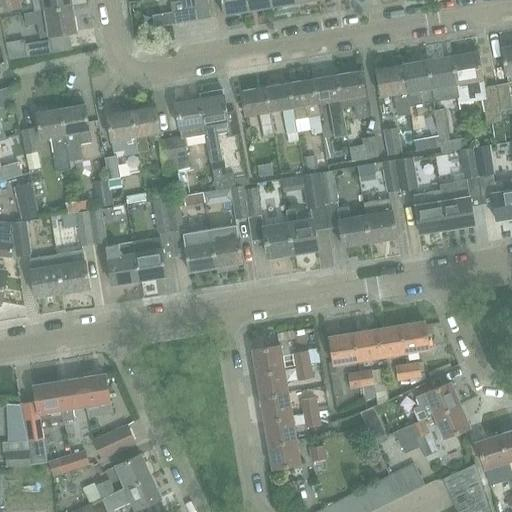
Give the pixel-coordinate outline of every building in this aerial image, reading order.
[(0,0),(0,13),(12,11),(9,0),(0,0)] [(43,0),(45,12),(73,7),(72,0),(43,0)] [(200,20),(196,0),(188,0),(184,1),(187,23),(200,20)] [(211,19),(207,0),(196,0),(200,20),(211,19)] [(249,12),(246,0),(221,0),(224,16),(249,12)] [(246,0),(249,12),(273,8),(271,0),(246,0)] [(187,23),(184,1),(171,3),(175,25),(187,23)] [(73,7),(45,12),(20,16),(22,30),(32,29),(31,26),(47,23),(49,37),(49,41),(25,45),(27,58),(72,50),(69,34),(78,32),(73,7)] [(511,75),(511,45),(501,47),(506,76),(511,75)] [(478,51),(453,56),(460,98),(461,103),(483,99),(487,124),(503,121),(501,111),(497,86),(484,88),(478,51)] [(460,98),(453,56),(427,60),(434,101),(434,102),(460,98)] [(434,101),(427,60),(402,64),(409,105),(434,101)] [(409,105),(402,64),(376,69),(381,98),(395,95),(398,117),(411,115),(409,105)] [(369,117),(361,71),(336,76),(342,108),(355,106),(355,111),(356,110),(358,119),(369,117)] [(342,108),(336,76),(314,80),(318,104),(328,103),(334,138),(347,136),(342,108)] [(314,80),(290,84),(296,120),(309,118),(312,135),(323,134),(318,104),(314,80)] [(296,120),(290,84),(266,88),(270,113),(284,110),(287,135),(288,135),(290,143),(299,141),(296,120)] [(511,109),(511,108),(508,84),(497,86),(501,111),(511,109)] [(270,113),(266,88),(242,92),(246,117),(260,114),(264,139),(275,138),(270,113)] [(212,97),(200,99),(206,135),(211,163),(223,161),(219,135),(226,134),(230,133),(229,122),(227,115),(223,90),(211,92),(212,97)] [(366,98),(370,113),(382,110),(379,95),(366,98)] [(206,135),(200,99),(176,104),(182,138),(182,140),(186,139),(206,135)] [(92,143),(85,105),(61,109),(70,162),(83,160),(81,145),(92,143)] [(156,107),(131,111),(139,153),(150,151),(148,136),(161,134),(156,107)] [(413,122),(427,121),(425,107),(412,109),(413,122)] [(70,162),(61,109),(37,113),(41,141),(51,139),(56,172),(71,170),(70,162)] [(450,141),(445,110),(435,111),(439,137),(441,148),(442,153),(460,151),(469,149),(466,138),(450,141)] [(139,153),(131,111),(107,115),(114,153),(125,151),(126,155),(139,153)] [(240,130),(242,150),(260,148),(257,127),(240,130)] [(23,131),(27,150),(27,154),(39,152),(35,128),(23,131)] [(389,156),(401,154),(397,129),(384,131),(389,156)] [(363,139),(364,146),(350,148),(352,162),(378,157),(375,137),(363,139)] [(439,137),(414,141),(416,152),(441,148),(439,137)] [(182,138),(172,140),(178,172),(191,170),(186,139),(182,140),(182,138)] [(178,172),(172,140),(159,142),(164,175),(178,172)] [(493,174),(488,146),(473,149),(477,177),(493,174)] [(465,179),(477,177),(473,149),(469,149),(460,151),(465,179)] [(121,178),(117,157),(105,159),(109,180),(121,178)] [(412,159),(396,161),(401,191),(417,188),(412,159)] [(401,191),(396,161),(383,163),(388,193),(401,191)] [(0,182),(23,176),(19,163),(0,168),(0,182)] [(324,205),(337,203),(332,172),(319,174),(324,205)] [(310,208),(322,206),(318,179),(305,181),(310,208)] [(108,180),(95,182),(99,209),(113,207),(108,180)] [(511,180),(490,184),(493,202),(497,222),(511,219),(511,180)] [(467,181),(454,183),(440,186),(440,191),(441,191),(447,230),(474,226),(471,206),(467,181)] [(30,183),(14,187),(22,219),(38,215),(30,183)] [(245,188),(242,189),(247,219),(261,216),(257,188),(246,190),(245,188)] [(247,219),(242,189),(229,191),(234,221),(247,219)] [(441,191),(440,191),(414,195),(420,234),(447,230),(441,191)] [(159,233),(171,231),(167,207),(165,199),(153,201),(159,233)] [(391,200),(378,202),(364,205),(365,217),(370,243),(397,238),(391,200)] [(179,205),(167,207),(171,231),(183,229),(179,205)] [(337,209),(340,228),(343,247),(370,243),(365,217),(350,219),(349,208),(337,209)] [(100,209),(89,211),(94,244),(107,242),(100,209)] [(286,211),(288,226),(292,255),(318,250),(313,220),(299,222),(297,209),(286,211)] [(89,211),(76,213),(82,247),(94,244),(89,211)] [(31,255),(26,221),(14,223),(18,257),(31,255)] [(0,240),(5,241),(11,242),(12,224),(0,222),(0,240)] [(237,226),(225,228),(209,231),(216,268),(244,264),(237,226)] [(292,255),(288,226),(264,229),(269,258),(292,255)] [(57,255),(53,230),(36,233),(40,258),(30,259),(31,271),(35,298),(37,298),(36,297),(62,293),(62,294),(63,294),(57,255)] [(216,268),(209,231),(183,235),(189,273),(216,268)] [(161,239),(148,241),(133,244),(139,281),(167,277),(161,239)] [(0,256),(13,258),(14,244),(0,242),(0,256)] [(139,281),(133,244),(106,248),(112,286),(139,281)] [(83,251),(57,255),(63,294),(63,292),(89,288),(89,290),(90,289),(86,262),(85,262),(83,251)] [(425,322),(401,326),(405,354),(429,350),(425,322)] [(405,354),(401,326),(377,330),(381,358),(405,354)] [(381,358),(377,330),(354,334),(358,361),(381,358)] [(358,361),(354,334),(329,338),(334,365),(358,361)] [(281,346),(253,350),(257,375),(285,370),(281,346)] [(294,353),(297,368),(311,366),(311,364),(319,363),(317,349),(294,353)] [(420,364),(407,365),(409,379),(422,377),(420,364)] [(409,379),(407,365),(396,367),(398,381),(409,379)] [(314,378),(311,366),(297,368),(299,380),(314,378)] [(289,394),(285,370),(257,375),(261,398),(289,394)] [(372,370),(360,372),(363,387),(374,385),(372,370)] [(363,387),(360,372),(349,374),(351,389),(363,387)] [(106,375),(81,379),(85,406),(98,404),(100,414),(112,412),(106,375)] [(85,406),(81,379),(58,382),(64,422),(74,420),(72,409),(85,406)] [(36,401),(21,404),(29,440),(43,437),(41,429),(65,425),(64,422),(58,382),(34,386),(36,401)] [(451,383),(432,390),(425,394),(435,417),(461,406),(451,383)] [(321,420),(339,417),(333,386),(316,389),(321,420)] [(293,418),(289,394),(261,398),(265,422),(293,418)] [(316,398),(303,400),(305,415),(319,413),(316,398)] [(470,428),(461,406),(435,417),(444,439),(470,428)] [(425,421),(420,408),(405,414),(411,427),(425,421)] [(321,426),(319,413),(305,415),(307,428),(321,426)] [(297,441),(293,418),(265,422),(269,445),(297,441)] [(397,435),(405,455),(421,448),(417,439),(429,435),(430,434),(425,421),(411,427),(398,432),(397,435)] [(102,459),(136,444),(128,425),(93,441),(102,459)] [(511,470),(511,431),(500,435),(511,471),(511,470)] [(511,471),(500,435),(477,443),(490,486),(511,478),(511,471)] [(326,453),(339,450),(336,437),(323,440),(326,453)] [(301,465),(297,441),(269,445),(273,469),(301,465)] [(29,442),(3,442),(3,453),(6,453),(7,467),(31,466),(30,451),(29,442)] [(327,460),(324,445),(311,448),(313,462),(327,460)] [(89,464),(85,451),(72,455),(73,459),(76,469),(89,464)] [(73,459),(72,455),(49,462),(53,476),(76,469),(73,459)] [(115,466),(125,489),(151,477),(141,455),(115,466)] [(424,487),(413,465),(403,471),(413,492),(424,487)] [(475,466),(460,472),(442,481),(449,496),(480,482),(475,466)] [(413,492),(403,471),(390,477),(401,498),(413,492)] [(161,499),(151,477),(125,489),(115,493),(102,499),(107,511),(110,511),(132,502),(136,511),(161,499)] [(401,498),(390,477),(379,482),(390,504),(401,498)] [(305,483),(310,496),(323,491),(318,478),(305,483)] [(96,487),(102,499),(115,493),(109,481),(96,487)] [(390,504),(379,482),(367,488),(378,510),(390,504)] [(489,511),(480,482),(449,496),(456,511),(489,511)] [(373,511),(378,510),(367,488),(357,494),(365,511),(373,511)] [(365,511),(357,494),(346,499),(352,511),(365,511)] [(511,511),(511,496),(507,499),(510,506),(499,511),(511,511)] [(352,511),(346,499),(335,504),(338,511),(352,511)]
